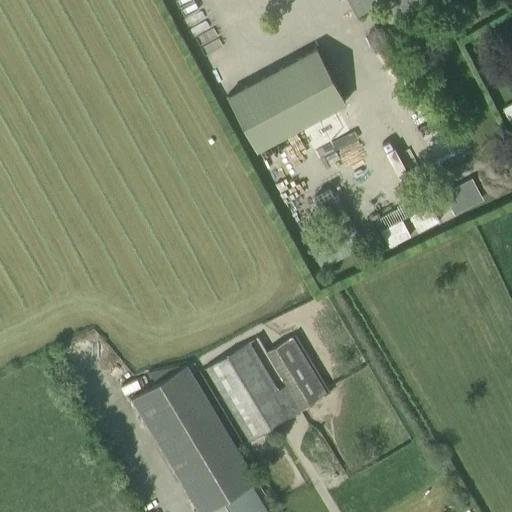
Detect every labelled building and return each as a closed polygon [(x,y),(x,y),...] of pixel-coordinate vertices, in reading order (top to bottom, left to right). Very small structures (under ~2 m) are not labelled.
[(345,0),(356,23),(407,0),(345,0)] [(254,150),(344,102),(315,46),(225,94),(254,150)] [(471,177),(442,193),(453,214),(482,199),(471,177)] [(429,204),(408,215),(417,232),(438,221),(429,204)] [(401,219),(380,230),(388,247),(410,235),(401,219)] [(248,440),(325,393),(291,336),(264,352),(285,385),(277,390),(248,341),(204,367),(248,440)] [(130,397),(198,511),(267,511),(250,483),(256,480),(186,364),(130,397)]
